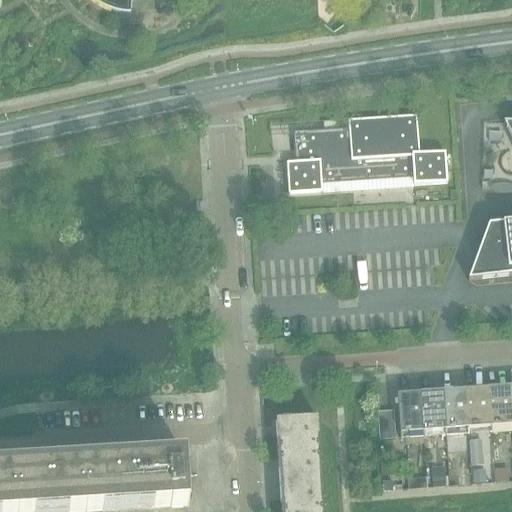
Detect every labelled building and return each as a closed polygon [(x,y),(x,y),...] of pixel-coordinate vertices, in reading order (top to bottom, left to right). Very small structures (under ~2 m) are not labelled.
[(130,13),(130,9),(129,0),(93,0),(101,5),(109,9),(119,12),(130,13)] [(294,163),(286,164),(288,194),(289,194),(321,192),(321,183),(412,178),(413,186),(446,184),(444,153),(418,155),(416,116),(347,121),(348,129),(292,133),(294,163)] [(511,143),(511,222),(487,225),(467,281),(511,276),(511,123),(502,123),(511,143)] [(509,388),(486,390),(489,426),(511,425),(509,388)] [(486,390),(464,392),(467,428),(489,426),(486,390)] [(464,392),(441,393),(445,429),(467,428),(464,392)] [(441,393),(419,395),(422,431),(445,429),(441,393)] [(399,433),(422,431),(419,395),(397,396),(399,433)] [(393,411),(377,412),(380,440),(395,438),(393,411)] [(316,419),(275,422),(277,455),(318,452),(316,419)] [(277,455),(279,486),(320,484),(318,452),(277,455)] [(0,511),(105,511),(187,507),(184,457),(0,468),(0,511)] [(506,470),(493,471),(494,485),(506,484),(507,484),(506,470)] [(484,476),(472,477),(473,487),(485,486),(484,476)] [(444,477),(432,478),(433,490),(445,489),(444,477)] [(470,477),(456,478),(457,488),(471,487),(470,477)] [(425,478),(406,480),(407,492),(426,490),(425,478)] [(391,481),(383,482),(384,494),(392,493),(391,481)] [(279,486),(280,511),(322,511),(320,484),(279,486)]
